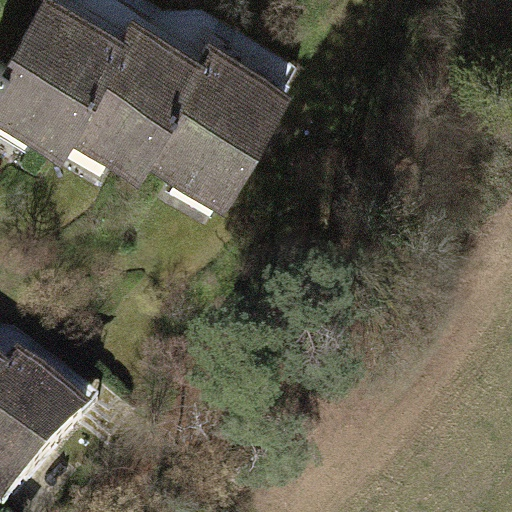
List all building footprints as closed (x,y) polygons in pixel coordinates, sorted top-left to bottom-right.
[(70,0),(45,0),(0,91),(0,116),(65,149),(71,137),(132,32),(70,0)] [(220,59),(140,19),(132,32),(71,137),(153,174),(164,162),(220,59)] [(308,85),(229,40),(220,59),(164,162),(241,202),(308,85)] [(0,393),(18,372),(0,357),(0,393)] [(0,393),(0,506),(6,511),(21,511),(100,418),(28,359),(18,372),(0,393)]
